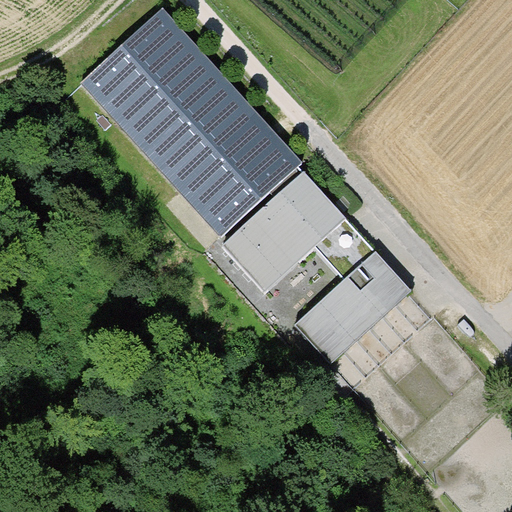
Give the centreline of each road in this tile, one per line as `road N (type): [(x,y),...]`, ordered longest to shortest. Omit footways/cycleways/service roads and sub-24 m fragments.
road 1 (track): [(187,0),(320,142)]
road 2 (track): [(0,81),(110,0)]
